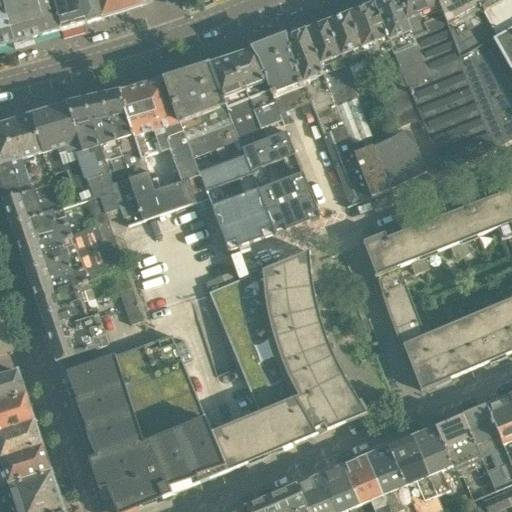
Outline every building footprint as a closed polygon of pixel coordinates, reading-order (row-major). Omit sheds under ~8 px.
[(0,0),(0,47),(16,43),(3,0),(0,0)] [(3,0),(16,43),(36,38),(24,0),(3,0)] [(24,0),(36,38),(62,31),(52,0),(24,0)] [(52,0),(62,31),(87,24),(79,0),(52,0)] [(143,0),(79,0),(87,24),(146,5),(143,0)] [(402,75),(406,86),(428,77),(396,0),(387,0),(375,5),(394,55),(402,75)] [(436,0),(396,0),(428,77),(406,86),(407,87),(408,87),(421,120),(441,172),(496,150),(436,0)] [(494,38),(496,37),(475,0),(436,0),(496,150),(507,144),(469,52),(494,38)] [(511,0),(475,0),(496,37),(497,38),(511,29),(511,0)] [(394,55),(375,5),(348,15),(366,60),(392,50),(394,55)] [(348,15),(327,23),(346,68),(366,60),(348,15)] [(349,76),(346,68),(327,23),(307,31),(337,108),(344,126),(351,146),(372,138),(349,76)] [(511,29),(497,38),(496,37),(494,38),(511,71),(511,29)] [(344,126),(337,108),(307,31),(287,39),(311,104),(314,113),(323,136),(343,188),(351,207),(372,199),(355,155),(351,146),(344,126)] [(507,144),(511,141),(511,71),(494,38),(469,52),(507,144)] [(287,39),(254,52),(274,103),(282,122),(284,127),(290,125),(286,114),(311,104),(287,39)] [(254,52),(233,59),(254,111),(254,113),(261,130),(282,122),(274,103),(254,52)] [(233,59),(210,66),(238,138),(238,139),(261,130),(254,113),(254,111),(233,59)] [(210,66),(163,81),(192,160),(194,159),(216,151),(224,148),(239,142),(238,139),(238,138),(210,66)] [(390,79),(395,92),(408,87),(407,87),(406,86),(402,75),(390,79)] [(199,174),(194,159),(192,160),(163,81),(122,93),(118,94),(147,175),(153,191),(198,177),(197,174),(199,174)] [(398,129),(421,120),(408,87),(395,92),(385,95),(398,129)] [(118,94),(101,98),(128,176),(129,180),(142,175),(142,176),(147,175),(118,94)] [(101,98),(84,102),(108,173),(114,171),(117,180),(128,176),(101,98)] [(84,102),(66,105),(83,160),(76,162),(93,201),(100,198),(106,214),(120,209),(84,102)] [(88,202),(93,201),(76,162),(83,160),(66,105),(30,116),(50,177),(66,171),(71,186),(72,186),(78,205),(88,202)] [(30,116),(0,125),(0,131),(9,164),(17,191),(2,196),(4,202),(35,191),(35,192),(53,186),(50,177),(30,116)] [(286,130),(264,139),(299,228),(321,219),(286,130)] [(0,166),(9,164),(0,131),(0,166)] [(392,191),(428,177),(411,135),(406,133),(374,148),(392,191)] [(264,139),(242,148),(245,155),(276,236),(276,238),(298,228),(299,228),(264,139)] [(374,147),(355,155),(372,199),(392,191),(374,148),(374,147)] [(198,177),(209,201),(228,254),(276,236),(245,155),(199,174),(197,174),(198,177)] [(17,191),(9,164),(0,166),(0,190),(2,196),(17,191)] [(209,201),(198,177),(153,191),(147,175),(142,176),(142,175),(129,180),(140,214),(128,219),(130,226),(129,227),(129,228),(209,201)] [(129,180),(112,185),(120,209),(124,220),(128,219),(140,214),(129,180)] [(511,184),(363,243),(379,282),(380,286),(381,291),(384,302),(391,321),(401,347),(404,346),(422,392),(511,354),(511,300),(425,337),(397,265),(409,261),(415,276),(430,270),(424,255),(449,245),(455,260),(470,254),(465,239),(489,230),(495,244),(511,237),(511,184)] [(61,211),(53,186),(35,192),(35,191),(4,202),(11,225),(44,216),(54,213),(61,211)] [(100,198),(93,201),(88,202),(96,225),(109,222),(106,214),(100,198)] [(44,216),(11,225),(17,243),(38,236),(40,240),(44,239),(46,244),(72,236),(67,219),(66,219),(63,210),(61,211),(54,213),(44,216)] [(17,243),(33,290),(54,283),(56,287),(60,286),(61,290),(86,282),(87,281),(88,283),(112,273),(110,267),(123,263),(109,222),(96,225),(96,226),(72,237),(72,236),(46,244),(44,239),(40,240),(38,236),(17,243)] [(309,253),(239,282),(236,284),(224,289),(220,279),(206,285),(260,414),(237,424),(230,427),(212,434),(172,337),(66,375),(68,386),(65,387),(106,511),(135,511),(154,504),(250,464),(267,457),(267,456),(275,451),(276,453),(289,448),(291,447),(318,435),(316,431),(324,426),(327,431),(367,415),(347,381),(341,371),(331,350),(328,341),(323,328),(320,318),(318,309),(314,290),(312,276),(309,253)] [(143,322),(123,263),(110,267),(112,273),(131,326),(143,322)] [(220,279),(224,289),(236,284),(232,274),(220,279)] [(88,283),(87,281),(86,282),(61,290),(60,286),(56,287),(54,283),(33,290),(57,364),(99,350),(109,346),(97,310),(87,313),(80,294),(90,291),(88,283)] [(0,354),(9,352),(10,354),(12,354),(0,317),(0,354)] [(0,377),(0,404),(27,396),(19,372),(0,377)] [(0,433),(35,423),(27,396),(0,404),(0,433)] [(511,401),(510,398),(488,407),(511,465),(511,401)] [(496,493),(511,486),(511,465),(488,407),(464,417),(496,493)] [(472,503),(496,493),(464,417),(436,429),(453,469),(457,479),(461,477),(472,503)] [(0,460),(43,447),(35,423),(0,433),(0,460)] [(453,469),(436,429),(412,439),(443,511),(451,511),(469,505),(465,496),(441,506),(438,498),(451,493),(442,474),(453,469)] [(443,511),(412,439),(390,448),(416,511),(443,511)] [(0,475),(4,487),(51,472),(43,447),(0,460),(0,475)] [(416,511),(390,448),(367,458),(389,511),(416,511)] [(360,508),(361,511),(389,511),(367,458),(344,467),(360,508)] [(361,511),(360,508),(344,467),(320,477),(334,511),(361,511)] [(4,487),(0,488),(0,511),(64,511),(51,472),(4,487)] [(334,511),(320,477),(297,487),(307,511),(334,511)] [(285,511),(307,511),(297,487),(278,495),(285,511)] [(500,511),(511,508),(505,494),(483,503),(486,511),(500,511)] [(285,511),(278,495),(244,509),(245,511),(285,511)]
